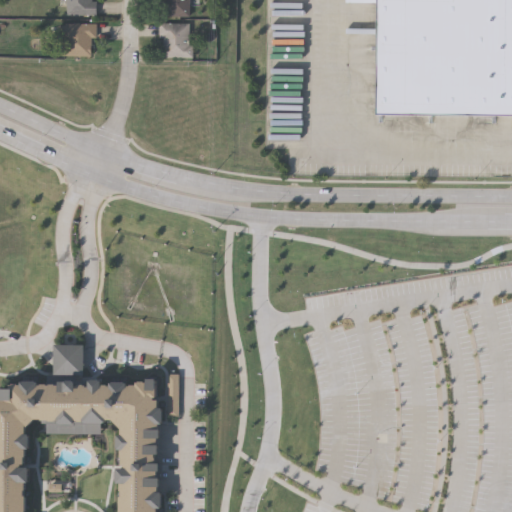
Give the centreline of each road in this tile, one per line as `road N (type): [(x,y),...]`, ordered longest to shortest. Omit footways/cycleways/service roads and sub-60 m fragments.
road 1 (secondary): [(96,174),(169,200),(264,217),(487,224)]
road 2 (secondary): [(511,198),(318,198),(222,189)]
road 3 (residential): [(136,0),(136,63),(108,153)]
